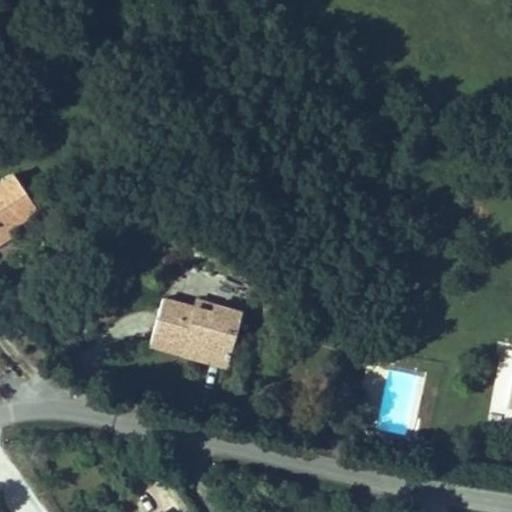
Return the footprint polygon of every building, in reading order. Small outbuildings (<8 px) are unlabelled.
[(37,209),(14,174),(0,182),(0,233),(8,228),(37,209)] [(0,233),(0,243),(13,235),(8,228),(0,233)] [(230,335),(237,310),(212,303),(210,311),(193,306),(163,297),(150,344),(200,358),(202,350),(228,357),(234,336),(230,335)] [(210,311),(212,303),(196,298),(193,306),(210,311)] [(226,365),(228,357),(202,350),(200,358),(226,365)]
